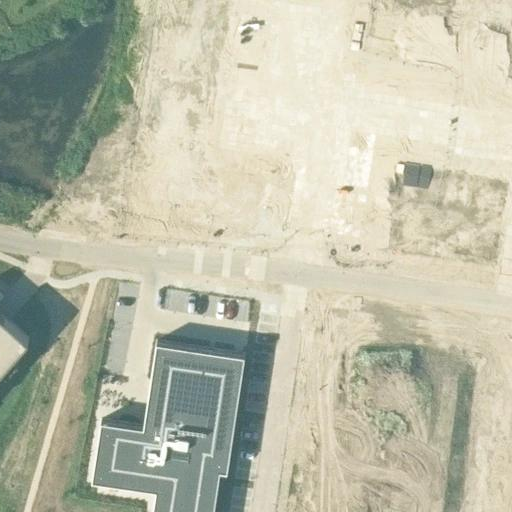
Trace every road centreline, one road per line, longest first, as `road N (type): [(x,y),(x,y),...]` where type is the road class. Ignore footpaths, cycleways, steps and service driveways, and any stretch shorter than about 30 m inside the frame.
road 1 (residential): [(0,239),(295,280)]
road 2 (residential): [(295,280),(261,511)]
road 3 (residential): [(295,280),(511,310)]
road 4 (residential): [(320,104),(511,138)]
road 5 (residential): [(320,104),(295,280)]
road 6 (residential): [(382,419),(511,437)]
